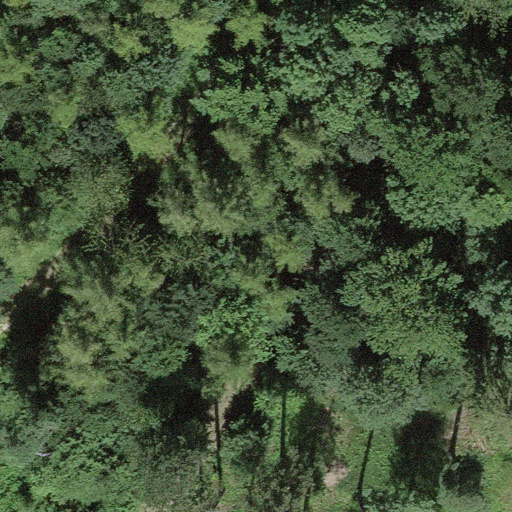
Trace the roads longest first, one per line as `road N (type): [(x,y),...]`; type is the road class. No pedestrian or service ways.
road 1 (track): [(158,511),(458,40),(511,3)]
road 2 (track): [(0,307),(189,82),(304,0)]
